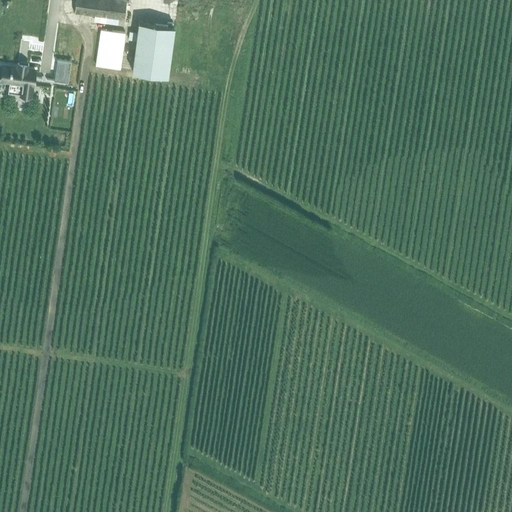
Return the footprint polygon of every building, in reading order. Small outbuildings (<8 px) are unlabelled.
[(126,0),(75,0),(74,12),(124,19),(126,0)] [(166,75),(173,27),(139,22),(137,32),(129,31),(128,39),(136,40),(132,70),(166,75)] [(101,28),(96,65),(120,68),(125,32),(101,28)] [(18,66),(18,67),(3,65),(3,66),(0,65),(0,66),(0,76),(2,77),(1,80),(15,82),(14,93),(20,94),(30,95),(32,84),(34,69),(26,68),(26,67),(18,66)] [(56,71),(55,80),(67,82),(69,73),(56,71)] [(40,80),(48,82),(50,76),(41,74),(40,80)]
